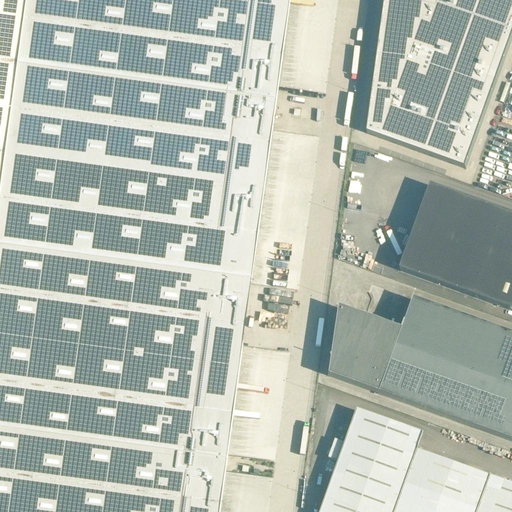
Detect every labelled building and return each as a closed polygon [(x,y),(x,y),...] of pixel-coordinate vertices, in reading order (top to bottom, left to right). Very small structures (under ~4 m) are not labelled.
[(0,0),(0,190),(26,0),(0,0)] [(0,511),(218,511),(250,286),(289,0),(26,0),(0,190),(0,511)] [(511,0),(385,0),(368,134),(466,170),(511,39),(511,0)] [(511,215),(431,187),(406,255),(395,260),(401,272),(511,311),(511,215)] [(327,376),(511,442),(511,335),(412,300),(403,323),(400,330),(337,308),(327,376)] [(511,511),(511,485),(511,486),(489,478),(489,477),(416,452),(422,435),(356,411),(319,511),(511,511)]
